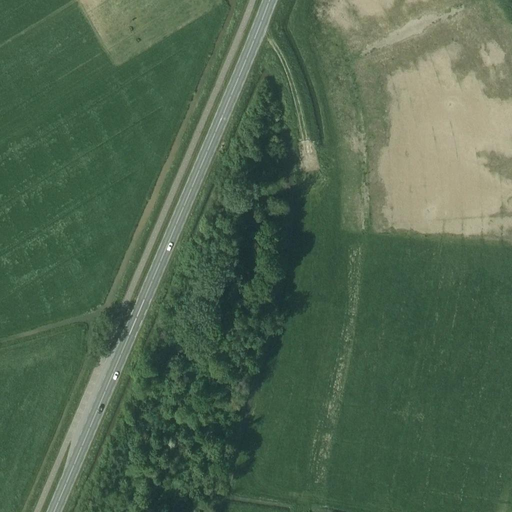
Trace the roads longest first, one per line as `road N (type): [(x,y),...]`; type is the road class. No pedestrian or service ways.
road 1 (primary): [(52,511),(268,0)]
road 2 (track): [(295,289),(310,170),(291,83),(241,0)]
road 3 (track): [(453,0),(349,165),(308,160)]
